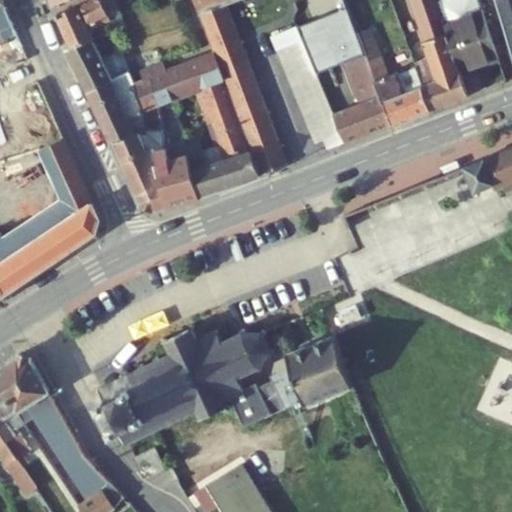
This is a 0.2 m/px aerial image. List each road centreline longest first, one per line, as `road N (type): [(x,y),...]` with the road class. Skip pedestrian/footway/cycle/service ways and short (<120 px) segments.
road 1 (tertiary): [(511,104),(134,251)]
road 2 (residential): [(19,0),(134,251)]
road 3 (residential): [(35,307),(111,457),(164,511)]
road 4 (unknown): [(314,181),(242,18)]
